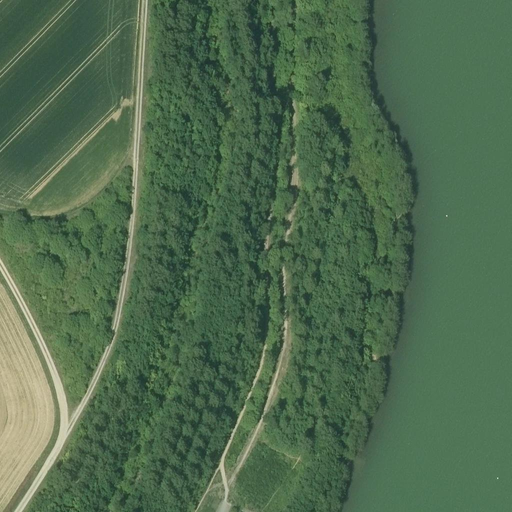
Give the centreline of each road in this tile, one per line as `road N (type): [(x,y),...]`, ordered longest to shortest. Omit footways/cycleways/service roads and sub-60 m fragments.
road 1 (unknown): [(193,511),(207,486),(229,479),(282,350),(292,0)]
road 2 (track): [(63,435),(104,351),(122,276),(145,0)]
road 3 (track): [(17,511),(63,435),(64,418),(48,361),(0,265)]
road 4 (track): [(133,154),(108,189),(75,214),(46,223),(0,217)]
